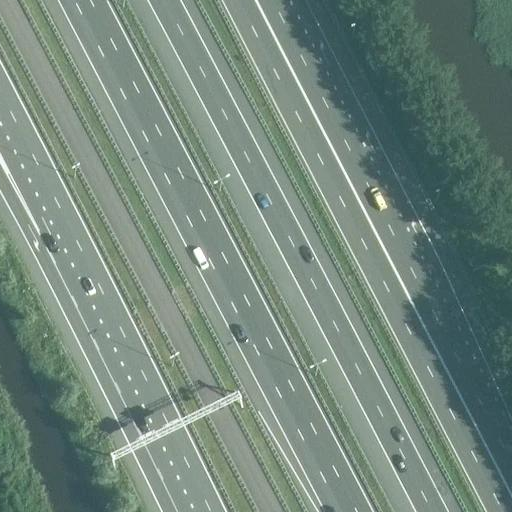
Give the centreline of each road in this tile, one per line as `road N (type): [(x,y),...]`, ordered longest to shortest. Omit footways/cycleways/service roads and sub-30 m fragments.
road 1 (motorway): [(426,511),(154,0)]
road 2 (motorway): [(269,511),(1,0)]
road 3 (motorway): [(82,0),(349,511)]
road 4 (motorway): [(511,498),(337,134)]
road 5 (motorway): [(53,241),(191,511)]
road 6 (motorway): [(337,134),(261,0)]
road 7 (motorway): [(337,134),(287,0)]
road 8 (motorway): [(0,124),(53,241)]
